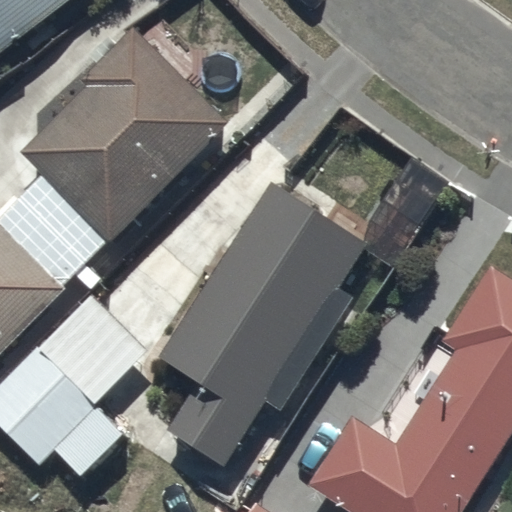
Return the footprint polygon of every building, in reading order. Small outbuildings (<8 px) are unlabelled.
[(0,0),(0,56),(73,0),(0,0)] [(116,239),(232,121),(135,26),(85,77),(92,84),(26,151),(45,170),(1,214),(0,212),(0,357),(69,287),(65,284),(113,236),(116,239)] [(170,425),(229,465),(272,398),(286,407),(358,294),(343,285),(372,240),(276,179),(166,352),(202,375),(170,425)] [(311,482),(358,511),(465,511),(511,438),(511,277),(495,267),(448,341),(460,349),(401,441),(355,412),(311,482)] [(150,452),(39,342),(0,381),(0,421),(42,463),(58,447),(122,509),(153,478),(145,469),(149,465),(143,459),(150,452)] [(252,511),(272,511),(257,503),(252,511)]
